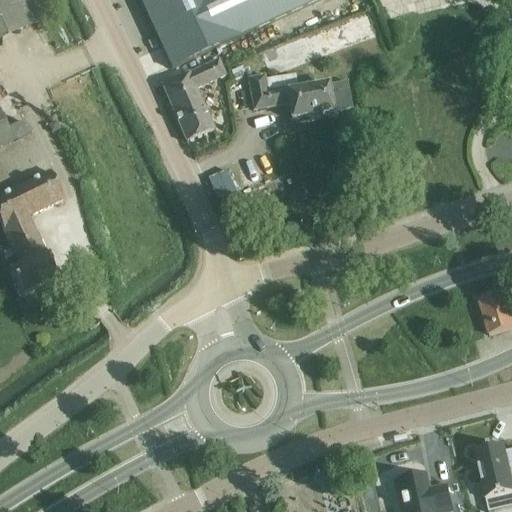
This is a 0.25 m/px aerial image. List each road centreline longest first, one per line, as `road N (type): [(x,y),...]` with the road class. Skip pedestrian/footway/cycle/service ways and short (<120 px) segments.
road 1 (unclassified): [(174,511),(355,432),(511,391)]
road 2 (tertiary): [(217,286),(210,236),(95,0)]
road 3 (unclassified): [(217,286),(359,250),(511,196)]
road 4 (unclassified): [(0,454),(217,286)]
road 5 (primary): [(511,265),(370,310),(277,360)]
road 6 (primary): [(289,404),(424,388),(511,356)]
road 7 (primary): [(189,394),(0,505)]
road 8 (primary): [(55,511),(180,443),(213,436)]
